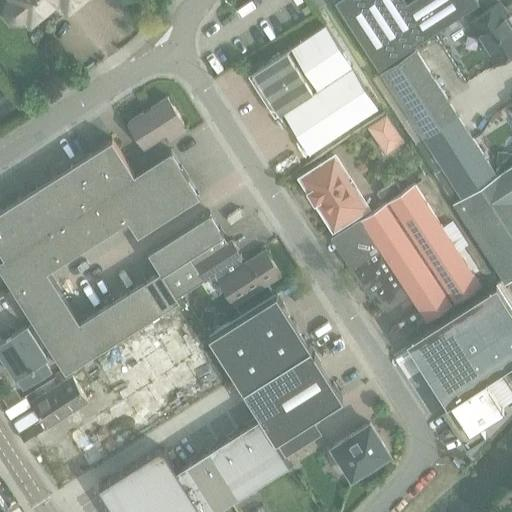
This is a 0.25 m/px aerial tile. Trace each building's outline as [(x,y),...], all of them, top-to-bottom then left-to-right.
[(7,7),(6,11),(7,16),(10,20),(15,22),(19,22),(24,19),(26,18),(31,24),(59,1),(67,12),(82,0),(11,0),(12,1),(10,3),(7,7)] [(478,0),(335,0),(378,67),(479,1),(478,0)] [(511,21),(500,2),(469,22),(496,64),(511,53),(511,21)] [(325,24),(290,47),(317,88),(313,90),(287,49),(253,71),(280,112),(284,110),(310,150),(378,106),(325,24)] [(511,162),(508,165),(497,173),(416,47),(380,70),(511,274),(511,162)] [(183,124),(185,122),(168,96),(128,122),(145,148),(167,134),(171,141),(187,130),(183,124)] [(386,113),(367,125),(386,153),(405,141),(386,113)] [(179,296),(162,270),(166,268),(221,232),(223,231),(209,209),(148,248),(160,267),(79,319),(47,268),(127,217),(137,232),(198,193),(170,148),(133,171),(111,136),(0,207),(0,249),(4,255),(0,257),(0,266),(35,321),(48,341),(66,369),(179,296)] [(498,152),(496,164),(508,165),(510,153),(498,152)] [(334,155),(301,177),(310,191),(308,192),(315,203),(317,202),(334,228),(367,206),(334,155)] [(394,181),(377,192),(385,203),(401,192),(394,181)] [(385,203),(360,219),(353,224),(346,259),(371,297),(377,293),(387,309),(410,294),(426,320),(480,284),(414,183),(401,192),(385,203)] [(162,270),(179,296),(178,295),(214,272),(234,303),(281,273),(266,249),(243,263),(239,257),(242,255),(231,238),(227,241),(221,232),(166,268),(162,270)] [(496,282),(407,339),(447,403),(486,378),(485,378),(487,377),(499,369),(511,360),(511,306),(497,283),(496,282)] [(276,439),(343,396),(277,292),(209,335),(236,376),(259,414),(276,439)] [(183,294),(81,360),(113,409),(101,418),(121,449),(236,376),(209,335),(183,294)] [(48,341),(35,321),(27,325),(27,324),(0,341),(0,350),(23,387),(51,369),(43,358),(47,355),(41,345),(48,341)] [(447,403),(442,406),(466,444),(485,432),(479,422),(504,407),(503,407),(503,405),(511,399),(511,389),(499,369),(487,377),(485,378),(486,378),(447,403)] [(48,426),(88,400),(72,375),(32,401),(48,426)] [(158,447),(100,484),(115,507),(117,511),(209,511),(231,498),(241,492),(255,482),(267,475),(289,461),(285,455),(278,443),(276,439),(259,414),(177,468),(164,448),(158,447)] [(313,421),(278,443),(285,455),(320,433),(313,421)] [(370,422),(333,445),(352,476),(367,467),(367,468),(376,462),(375,461),(389,452),(370,422)]
